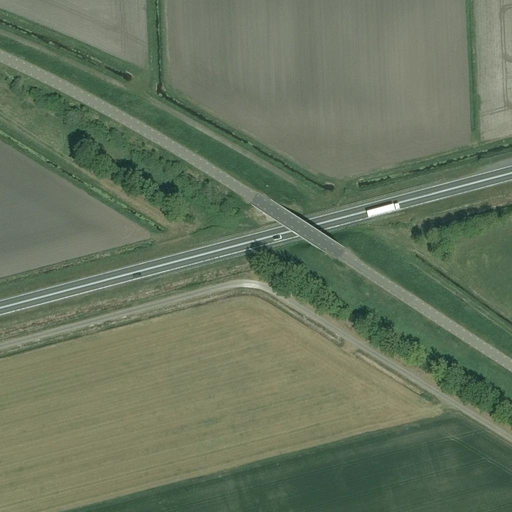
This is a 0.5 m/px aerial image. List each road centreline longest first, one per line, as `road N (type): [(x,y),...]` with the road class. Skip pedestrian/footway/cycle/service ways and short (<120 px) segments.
road 1 (unclassified): [(511,363),(154,135),(0,57)]
road 2 (trunk): [(0,308),(511,173)]
